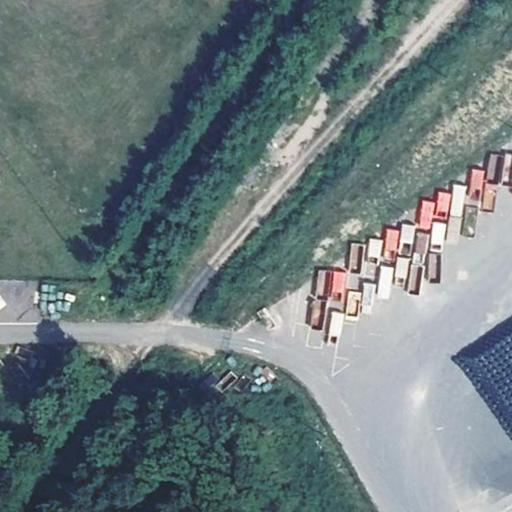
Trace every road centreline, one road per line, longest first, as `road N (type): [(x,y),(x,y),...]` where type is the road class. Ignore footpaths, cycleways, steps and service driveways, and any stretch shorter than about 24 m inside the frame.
road 1 (track): [(454,0),(76,423),(22,511)]
road 2 (track): [(378,0),(305,112),(252,220)]
